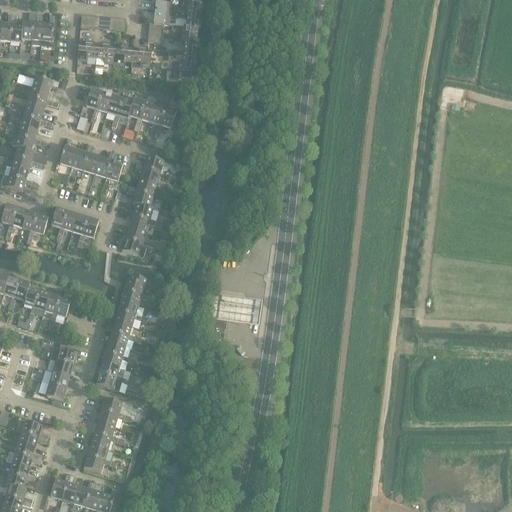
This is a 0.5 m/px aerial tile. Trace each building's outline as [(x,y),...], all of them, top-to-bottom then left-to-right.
[(201,2),(182,0),(181,8),(185,8),(185,10),(187,11),(188,11),(187,19),(199,20),(199,14),(202,14),(202,9),(200,8),(201,2)] [(171,6),(152,4),(151,12),(155,13),(154,27),(169,28),(171,7),(171,6)] [(29,25),(23,24),(22,24),(22,28),(21,42),(31,43),(34,16),(30,16),(29,25)] [(41,48),(42,44),(43,26),(38,26),(38,17),(34,16),(31,43),(31,47),(41,48)] [(89,18),(82,17),(81,30),(88,30),(89,18)] [(8,27),(2,26),(0,43),(10,44),(13,18),(8,18),(8,27)] [(17,18),(13,18),(10,44),(21,45),(21,42),(22,28),(16,27),(17,18)] [(49,27),(43,26),(42,44),(52,45),(54,27),(53,27),(54,18),(50,18),(49,27)] [(97,19),(89,18),(88,30),(96,31),(97,19)] [(199,20),(187,19),(186,26),(185,26),(184,28),(183,29),(172,28),(172,32),(179,33),(178,36),(197,38),(198,31),(200,32),(201,26),(198,26),(199,20)] [(111,20),(103,20),(102,32),(110,33),(111,20)] [(118,21),(111,20),(110,33),(117,33),(118,21)] [(126,22),(118,21),(117,33),(124,34),(126,22)] [(197,38),(178,36),(178,44),(182,44),(182,45),(183,47),(184,47),(184,55),(195,56),(196,50),(198,50),(199,44),(196,44),(197,38)] [(86,48),(79,48),(78,63),(87,64),(88,60),(96,61),(97,49),(92,49),(92,46),(86,46),(86,48)] [(103,50),(97,49),(96,61),(105,62),(104,65),(114,66),(115,51),(109,50),(109,48),(103,47),(103,50)] [(121,52),(115,51),(114,66),(123,67),(123,64),(132,64),(133,53),(127,52),(128,50),(122,49),(121,52)] [(139,53),(133,53),(132,64),(140,65),(140,69),(150,70),(151,55),(145,54),(145,52),(139,51),(139,53)] [(197,68),(197,62),(195,61),(195,56),(184,55),(183,62),(182,62),(180,63),(180,65),(176,64),(175,72),(182,73),(181,79),(193,80),(194,67),(197,68)] [(36,80),(33,90),(49,95),(51,88),(57,89),(59,85),(53,83),(52,85),(36,80)] [(49,95),(33,90),(30,100),(46,105),(47,103),(49,95)] [(86,109),(95,111),(93,117),(97,119),(99,113),(97,112),(102,95),(91,92),(86,109)] [(112,98),(102,95),(97,112),(99,113),(107,115),(112,98)] [(123,101),(112,98),(107,115),(115,118),(113,124),(118,125),(120,119),(117,118),(123,101)] [(46,105),(30,100),(27,110),(43,115),(45,107),(51,109),(53,105),(47,103),(46,105)] [(133,104),(123,101),(117,118),(120,119),(128,122),(129,118),(133,104)] [(134,101),(133,104),(129,118),(138,121),(136,127),(140,128),(142,122),(140,121),(145,104),(134,101)] [(155,107),(145,104),(140,121),(142,122),(150,125),(155,107)] [(166,111),(155,107),(150,125),(158,127),(156,133),(161,134),(163,128),(160,128),(166,111)] [(43,115),(27,110),(24,119),(40,124),(41,122),(43,115)] [(176,114),(166,111),(160,128),(163,128),(171,131),(176,114)] [(40,124),(24,119),(21,129),(37,134),(39,127),(45,128),(47,124),(41,122),(40,124)] [(37,134),(21,129),(18,139),(34,144),(35,142),(37,134)] [(34,144),(18,139),(14,149),(18,150),(31,154),(33,146),(40,148),(41,144),(35,142),(34,144)] [(60,166),(72,170),(77,153),(69,150),(71,143),(68,142),(65,149),(60,166)] [(85,155),(77,153),(72,170),(83,173),(91,149),(87,147),(85,155)] [(94,150),(91,149),(83,173),(95,177),(100,160),(92,157),(94,150)] [(31,154),(18,150),(15,160),(31,165),(32,163),(35,155),(31,154)] [(108,162),(100,160),(95,177),(106,180),(114,156),(110,155),(108,162)] [(117,157),(114,156),(106,180),(118,184),(123,167),(115,164),(117,157)] [(137,166),(136,169),(160,177),(164,165),(147,159),(144,168),(137,166)] [(31,165),(15,160),(12,170),(29,175),(31,167),(37,169),(38,165),(32,163),(31,165)] [(26,182),(29,175),(12,170),(7,168),(4,178),(9,179),(26,184),(26,182)] [(160,177),(136,169),(135,173),(142,175),(140,183),(157,188),(160,177)] [(26,184),(9,179),(6,190),(22,195),(25,187),(31,188),(32,184),(26,182),(26,184)] [(130,189),(129,192),(153,200),(157,188),(140,183),(137,191),(130,189)] [(153,200),(129,192),(128,195),(135,198),(133,206),(136,207),(150,211),(153,200)] [(1,224),(10,227),(8,233),(12,234),(14,228),(12,227),(17,210),(6,207),(1,224)] [(150,211),(136,207),(133,219),(150,224),(150,222),(153,212),(150,211)] [(27,213),(17,210),(12,227),(14,228),(22,231),(27,213)] [(67,214),(57,211),(51,228),(60,230),(58,236),(63,238),(64,232),(62,231),(67,214)] [(38,217),(27,213),(22,231),(30,233),(28,239),(33,240),(35,234),(32,234),(38,217)] [(78,217),(67,214),(62,231),(64,232),(73,234),(78,217)] [(49,220),(38,217),(32,234),(35,234),(43,237),(49,220)] [(88,220),(78,217),(73,234),(81,237),(79,243),(83,244),(85,238),(83,237),(88,220)] [(150,224),(133,219),(129,230),(146,235),(149,226),(155,228),(156,224),(150,222),(150,224)] [(99,224),(88,220),(83,237),(85,238),(94,241),(99,224)] [(146,235),(129,230),(126,242),(143,247),(143,245),(146,235)] [(143,247),(126,242),(122,254),(139,259),(142,249),(148,251),(149,247),(143,245),(143,247)] [(9,280),(0,277),(0,295),(4,297),(9,280)] [(128,282),(124,293),(142,298),(142,296),(147,282),(132,278),(131,283),(128,282)] [(20,283),(9,280),(4,297),(12,300),(10,306),(15,307),(16,301),(14,300),(20,283)] [(30,286),(20,283),(14,300),(16,301),(25,303),(29,290),(30,286)] [(40,293),(29,290),(25,303),(23,307),(32,309),(30,315),(35,317),(36,311),(34,310),(40,293)] [(50,296),(40,293),(34,310),(36,311),(45,313),(50,296)] [(142,298),(124,293),(121,304),(138,309),(141,301),(147,303),(148,298),(142,296),(142,298)] [(60,299),(50,296),(45,313),(53,316),(51,322),(55,323),(57,317),(55,316),(60,299)] [(248,302),(213,297),(210,322),(244,326),(258,328),(261,304),(248,302)] [(71,303),(60,299),(55,316),(57,317),(66,320),(71,303)] [(138,309),(121,304),(118,314),(135,319),(136,317),(142,319),(144,311),(138,309)] [(135,319),(118,314),(115,324),(132,330),(134,321),(141,323),(142,319),(136,317),(135,319)] [(226,325),(210,322),(207,340),(223,342),(226,325)] [(132,330),(115,324),(112,335),(129,340),(130,338),(132,330)] [(129,340),(112,335),(109,345),(126,350),(128,342),(134,344),(136,340),(130,338),(129,340)] [(128,360),(130,351),(126,350),(109,345),(105,355),(123,361),(123,358),(128,360)] [(60,351),(56,363),(81,371),(82,367),(74,365),(77,357),(60,351)] [(127,364),(122,363),(123,361),(105,355),(102,366),(125,372),(127,364)] [(81,371),(56,363),(53,375),(70,380),(72,372),(80,374),(81,371)] [(122,381),(125,372),(102,366),(99,376),(116,381),(117,379),(122,381)] [(70,380),(53,375),(49,386),(50,386),(74,394),(75,390),(68,388),(70,380)] [(116,381),(99,376),(96,387),(113,392),(118,394),(121,385),(116,383),(116,381)] [(128,387),(127,391),(138,394),(140,389),(128,385),(128,387)] [(74,394),(50,386),(49,386),(46,398),(63,404),(65,395),(73,397),(74,394)] [(105,401),(102,413),(119,418),(119,416),(122,406),(105,401)] [(2,413),(0,419),(0,427),(5,429),(9,415),(2,413)] [(119,418),(102,413),(98,424),(115,430),(118,420),(124,422),(125,418),(119,416),(119,418)] [(25,424),(22,435),(47,443),(49,438),(40,436),(42,429),(25,424)] [(115,430),(98,424),(95,436),(112,441),(112,439),(115,430)] [(47,443),(22,435),(19,445),(36,450),(38,444),(46,447),(47,443)] [(112,441),(95,436),(91,447),(108,453),(111,443),(117,445),(118,441),(112,439),(112,441)] [(36,450),(19,445),(16,455),(41,463),(43,459),(34,456),(36,450)] [(108,453),(91,447),(88,459),(105,464),(105,462),(108,453)] [(41,463),(16,455),(10,454),(7,464),(12,466),(29,471),(31,465),(40,467),(41,463)] [(105,464),(88,459),(84,471),(101,476),(104,466),(110,468),(111,464),(105,462),(105,464)] [(29,471),(12,466),(9,476),(35,484),(36,480),(28,477),(29,471)] [(35,484),(9,476),(6,487),(9,488),(10,488),(23,492),(25,486),(34,488),(35,484)] [(50,499),(62,502),(70,478),(67,477),(64,484),(56,482),(50,499)] [(73,479),(70,478),(62,502),(74,506),(79,489),(71,486),(73,479)] [(87,491),(79,489),(74,506),(85,509),(93,485),(89,484),(87,491)] [(96,486),(93,485),(85,509),(93,511),(97,511),(102,496),(94,493),(96,486)] [(10,488),(9,488),(6,498),(32,506),(33,502),(25,499),(27,493),(23,492),(10,488)] [(110,498),(102,496),(97,511),(110,511),(114,500),(114,499),(116,493),(116,492),(112,491),(110,498)] [(32,506),(6,498),(3,509),(14,511),(20,511),(22,508),(31,510),(32,506)]
